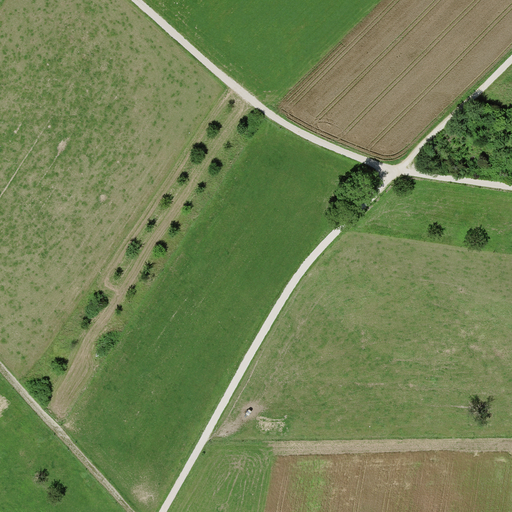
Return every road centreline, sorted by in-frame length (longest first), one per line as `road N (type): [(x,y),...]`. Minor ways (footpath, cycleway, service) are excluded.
road 1 (track): [(165,511),(320,248),(511,57)]
road 2 (track): [(511,187),(397,170),(322,142),(234,87),(137,0)]
